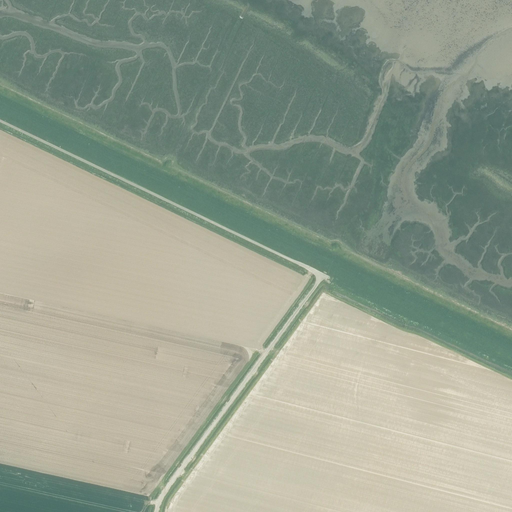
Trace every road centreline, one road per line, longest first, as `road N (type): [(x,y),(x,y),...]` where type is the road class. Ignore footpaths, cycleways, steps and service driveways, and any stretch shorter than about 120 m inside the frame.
road 1 (unclassified): [(155,511),(318,276),(0,121)]
road 2 (track): [(511,367),(318,279)]
